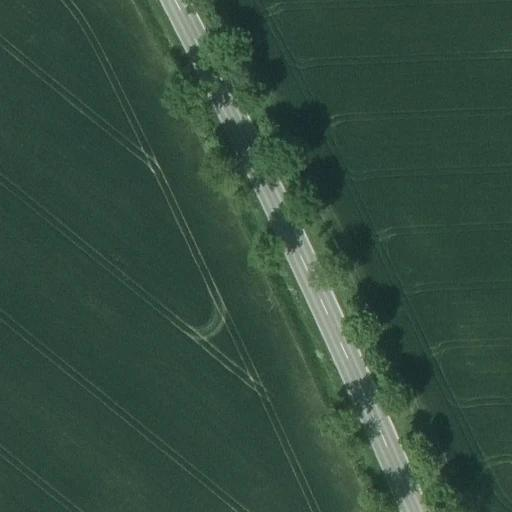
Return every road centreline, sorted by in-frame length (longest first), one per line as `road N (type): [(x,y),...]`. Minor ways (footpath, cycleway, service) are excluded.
road 1 (track): [(465,511),(214,0)]
road 2 (secondary): [(406,511),(177,0)]
